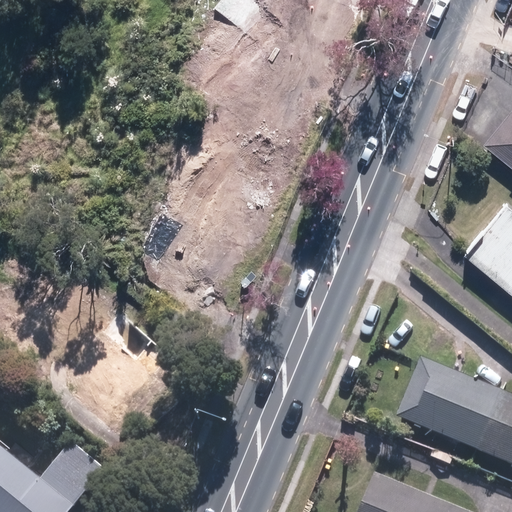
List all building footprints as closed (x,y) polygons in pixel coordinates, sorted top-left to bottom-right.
[(248,0),(217,0),(197,26),(204,32),(183,59),(203,75),(196,84),(281,152),(314,111),(279,83),(296,61),(252,26),(263,12),(248,0)] [(259,0),(273,10),(280,0),(259,0)] [(511,111),(510,110),(481,146),(511,170),(511,111)] [(259,159),(196,134),(162,221),(152,217),(138,252),(159,261),(144,276),(173,303),(193,281),(210,288),(226,247),(234,250),(248,215),(238,212),(259,159)] [(511,209),(505,204),(462,255),(511,296),(511,209)] [(107,438),(177,363),(179,361),(118,304),(89,335),(98,343),(81,361),(92,371),(66,399),(107,438)] [(511,398),(418,360),(394,420),(511,468),(511,398)] [(68,511),(89,487),(55,461),(38,483),(0,453),(0,511),(68,511)] [(356,511),(460,511),(370,475),(359,504),(356,511)]
